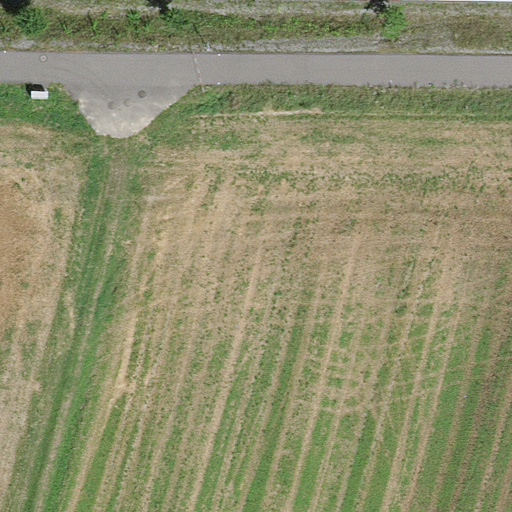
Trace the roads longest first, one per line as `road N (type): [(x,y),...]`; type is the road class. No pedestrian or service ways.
road 1 (track): [(0,65),(511,66)]
road 2 (track): [(28,511),(114,170),(125,67)]
